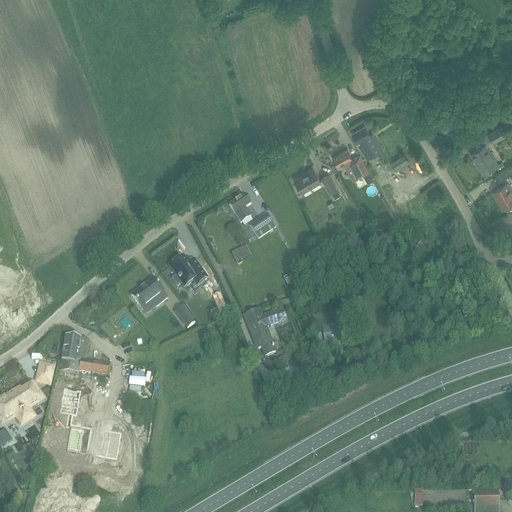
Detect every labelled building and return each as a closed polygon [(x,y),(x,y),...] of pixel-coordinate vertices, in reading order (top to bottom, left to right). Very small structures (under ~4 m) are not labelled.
[(485,102),(487,110),(499,107),(497,100),(485,102)] [(447,131),(457,148),(472,138),(466,130),(468,129),(454,106),(441,114),(442,116),(436,120),(444,133),(447,131)] [(488,135),(493,144),(509,134),(504,125),(488,135)] [(351,134),(356,142),(367,159),(383,150),(373,134),(370,136),(364,126),(351,134)] [(485,145),(479,149),(470,154),(483,174),(497,165),(485,145)] [(332,158),(337,167),(342,164),(353,182),(370,173),(361,156),(352,161),(346,150),(332,158)] [(294,180),(299,189),(301,193),(320,182),(313,169),(294,180)] [(376,170),(370,173),(374,181),(381,177),(376,170)] [(378,179),(397,215),(406,210),(399,198),(400,197),(388,173),(378,179)] [(328,175),(321,179),(329,193),(336,189),(328,175)] [(492,192),(504,210),(511,204),(511,194),(506,184),(492,192)] [(252,207),(245,195),(229,206),(241,224),(251,217),(247,210),(252,207)] [(449,224),(458,221),(454,212),(446,216),(449,224)] [(249,226),(258,240),(276,228),(267,214),(249,226)] [(420,223),(411,228),(406,230),(415,248),(429,241),(420,223)] [(183,257),(169,267),(176,276),(172,279),(178,286),(182,283),(185,288),(193,281),(197,286),(208,278),(195,260),(194,261),(196,263),(192,266),(190,264),(189,265),(183,257)] [(131,297),(143,311),(153,302),(157,307),(168,298),(153,280),(144,287),(144,288),(141,290),(141,289),(131,297)] [(100,327),(115,338),(130,317),(116,306),(100,327)] [(174,314),(186,330),(194,323),(182,308),(174,314)] [(259,311),(253,313),(244,317),(257,350),(262,348),(265,357),(276,352),(266,328),(278,323),(274,312),(262,317),(259,311)] [(323,330),(325,342),(347,339),(346,326),(323,330)] [(69,356),(70,356),(66,373),(79,376),(84,359),(90,336),(75,332),(69,356)] [(89,369),(119,369),(119,359),(89,359),(89,369)] [(300,365),(303,378),(317,374),(314,362),(300,365)] [(49,385),(54,368),(41,365),(37,382),(49,385)] [(316,376),(303,379),(305,386),(317,383),(316,376)] [(42,399),(32,384),(21,391),(21,390),(15,393),(14,393),(13,392),(8,396),(8,397),(7,397),(8,398),(5,400),(4,398),(0,400),(0,421),(2,424),(15,416),(21,425),(34,417),(28,408),(42,399)] [(76,390),(60,387),(56,412),(64,413),(62,426),(66,427),(62,450),(112,458),(117,432),(67,423),(68,414),(72,415),(76,390)] [(7,433),(0,437),(0,444),(2,448),(12,441),(7,433)] [(474,491),(474,511),(499,511),(499,500),(503,499),(503,491),(498,491),(498,490),(474,491)]
